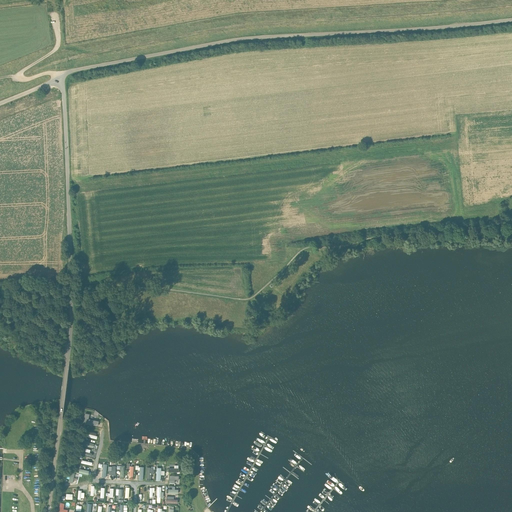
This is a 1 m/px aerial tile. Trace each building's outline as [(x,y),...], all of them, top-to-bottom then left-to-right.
[(90,414),(85,413),(83,423),(93,425),(95,420),(88,419),(90,414)] [(96,439),(98,433),(88,430),(86,436),(96,439)] [(95,453),(85,450),(86,448),(83,447),(81,454),(92,457),(92,454),(95,454),(95,453)] [(139,480),(143,480),(144,466),(136,466),(136,470),(139,470),(139,480)] [(74,483),(76,473),(71,472),(70,475),(67,475),(67,478),(69,478),(69,482),(74,483)] [(67,511),(67,509),(64,509),(64,503),(60,502),(59,511),(67,511)]
